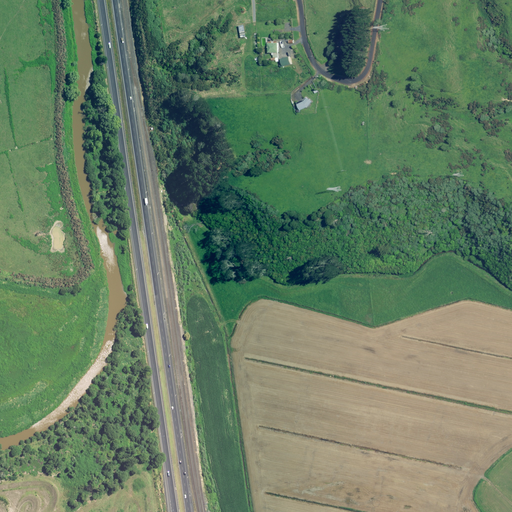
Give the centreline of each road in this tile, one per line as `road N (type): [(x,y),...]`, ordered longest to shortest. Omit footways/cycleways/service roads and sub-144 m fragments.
road 1 (trunk): [(175,511),(100,0)]
road 2 (trunk): [(114,0),(188,511)]
road 3 (unclassified): [(379,0),(367,69),(343,81),(316,68),(298,0)]
